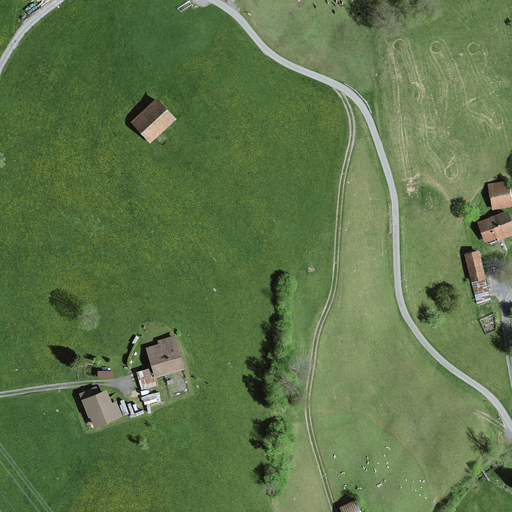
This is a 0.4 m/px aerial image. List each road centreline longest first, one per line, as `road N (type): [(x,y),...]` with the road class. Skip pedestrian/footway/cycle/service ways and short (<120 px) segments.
road 1 (track): [(511,426),(409,322),(399,297),(391,184),(364,110),(343,88),(275,57),(212,0)]
road 2 (track): [(335,84),(352,127),(334,281),(315,341),(307,409),(334,511)]
road 3 (track): [(0,394),(128,383)]
